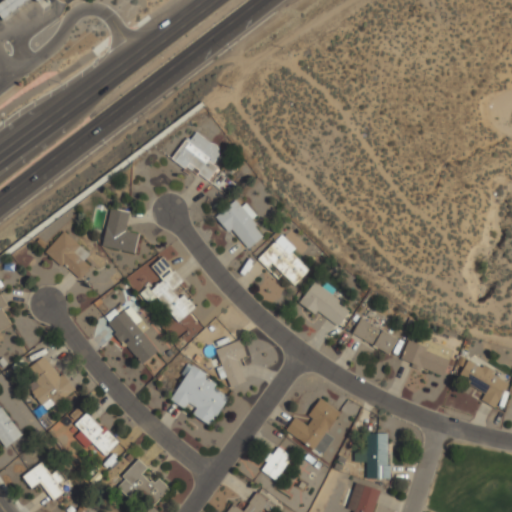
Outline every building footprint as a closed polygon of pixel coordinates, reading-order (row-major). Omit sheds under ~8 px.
[(1,0),(0,1),(0,16),(2,19),(27,0),(35,0),(39,5),(46,0),(1,0)] [(205,183),(226,154),(195,132),(188,142),(184,139),(171,158),(205,183)] [(214,216),(227,232),(231,229),(247,249),(263,236),(250,219),(253,217),(238,197),(214,216)] [(134,253),(138,234),(125,231),(129,212),(109,208),(101,246),(134,253)] [(83,260),(89,254),(64,231),(44,252),(61,267),(63,264),(79,279),(91,267),(83,260)] [(257,259),(277,278),(281,274),(294,286),(309,270),(291,252),(295,248),(280,234),(257,259)] [(177,322),(193,309),(175,288),(183,282),(162,257),(151,266),(162,280),(149,290),(147,287),(139,293),(147,302),(155,295),(177,322)] [(336,327),(349,309),(312,283),(299,301),(336,327)] [(0,330),(10,326),(2,307),(6,305),(1,296),(0,296),(0,330)] [(140,365),(157,351),(141,330),(146,326),(129,305),(107,323),(140,365)] [(390,353),(397,336),(358,319),(351,336),(390,353)] [(442,377),(449,360),(425,351),(426,347),(408,339),(399,360),(442,377)] [(215,348),(220,366),(216,367),(220,379),(226,377),(229,386),(245,381),(238,359),(245,356),(240,340),(215,348)] [(29,366),(37,378),(27,385),(45,410),(72,391),(45,354),(29,366)] [(484,392),(480,400),(496,407),(507,382),(492,375),(494,371),(467,359),(457,380),(484,392)] [(191,415),(210,426),(228,396),(213,388),(217,380),(187,363),(181,373),(184,375),(170,400),(184,408),(187,403),(195,407),(191,415)] [(320,456),(332,438),(325,433),(339,412),(320,398),(303,421),(295,415),(284,431),(320,456)] [(0,443),(4,448),(21,435),(0,406),(0,443)] [(74,436),(85,448),(91,442),(104,455),(119,442),(103,426),(101,428),(86,412),(74,424),(80,431),(74,436)] [(387,433),(366,433),(366,456),(365,456),(365,479),(387,479),(387,433)] [(274,481),(292,457),(277,446),(259,470),(274,481)] [(147,468),(138,460),(114,485),(133,503),(138,497),(151,508),(169,488),(158,478),(152,483),(142,473),(147,468)] [(21,476),(31,489),(39,483),(52,500),(63,492),(57,483),(61,480),(55,471),(50,474),(41,462),(21,476)] [(346,509),(353,511),(352,511),(374,511),(380,490),(354,483),(346,509)] [(225,511),(261,511),(269,501),(254,491),(242,510),(232,503),(225,511)]
